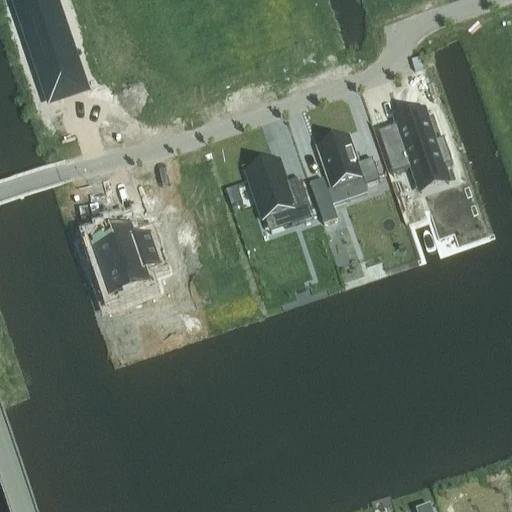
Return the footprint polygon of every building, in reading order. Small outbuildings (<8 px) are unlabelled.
[(52,0),(14,0),(31,47),(33,46),(37,57),(35,57),(51,104),(85,92),(65,35),(67,34),(57,4),(54,5),(52,0)] [(511,48),(493,55),(510,106),(511,104),(511,48)] [(436,143),(425,113),(405,120),(407,124),(378,134),(393,177),(413,171),(415,179),(455,167),(446,140),(436,143)] [(349,140),(319,151),(333,192),(363,182),(359,169),(349,140)] [(373,164),(359,169),(363,182),(363,183),(366,190),(381,185),(373,164)] [(280,165),(247,176),(264,225),(288,217),(292,229),(315,222),(301,182),(288,187),(280,165)] [(333,209),(328,195),(324,183),(310,187),(324,228),(338,223),(333,209)] [(368,197),(363,183),(328,195),(333,209),(368,197)] [(201,203),(197,192),(171,202),(185,244),(212,234),(207,218),(210,217),(204,202),(201,203)] [(135,246),(132,238),(116,243),(114,239),(94,246),(95,251),(88,253),(107,305),(150,290),(146,276),(161,270),(151,241),(135,246)]
